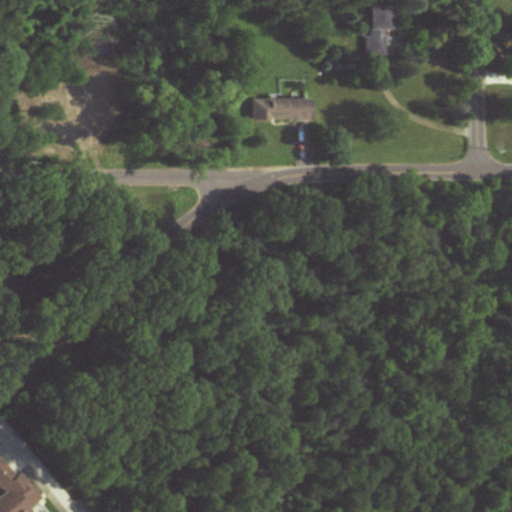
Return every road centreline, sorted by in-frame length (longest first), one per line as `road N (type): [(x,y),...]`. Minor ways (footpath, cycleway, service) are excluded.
road 1 (tertiary): [(511,175),(379,170),(243,183),(174,231),(0,382)]
road 2 (residential): [(476,0),(478,176)]
road 3 (residential): [(137,177),(0,178)]
